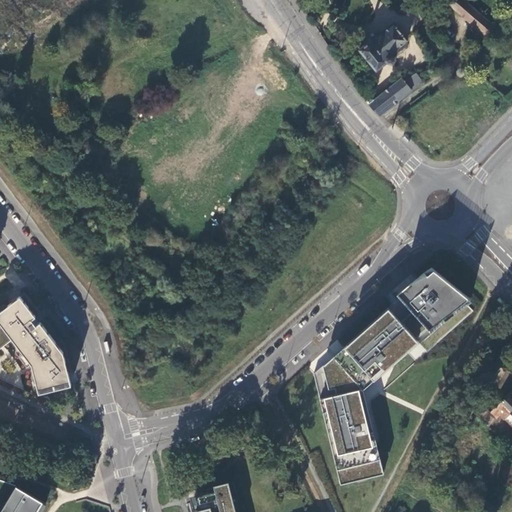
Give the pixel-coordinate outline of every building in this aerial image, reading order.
[(484,37),(495,29),(461,0),(446,0),(444,2),(472,27),(484,37)] [(375,71),(386,62),(387,64),(390,64),(393,62),(394,58),(391,54),(395,51),(397,54),(409,45),(406,41),(406,40),(393,25),(371,43),(369,41),(358,51),(375,71)] [(479,41),(484,37),(472,27),(468,31),(479,41)] [(421,82),(414,73),(410,75),(413,84),(415,87),(421,82)] [(373,101),(368,105),(370,108),(378,117),(411,91),(409,88),(411,86),(408,81),(405,83),(401,79),(373,101)] [(368,94),(362,97),(368,105),(373,101),(368,94)] [(404,301),(430,329),(469,299),(432,269),(428,272),(398,295),(404,301)] [(21,296),(11,304),(27,326),(33,321),(36,325),(39,323),(35,317),(36,316),(21,296)] [(430,329),(404,301),(398,306),(392,312),(417,340),(430,329)] [(11,304),(0,312),(0,342),(10,335),(13,339),(31,362),(39,393),(71,385),(63,352),(40,322),(39,323),(36,325),(33,321),(27,326),(11,304)] [(374,380),(418,341),(417,340),(392,312),(371,331),(348,351),(349,352),(338,361),(334,356),(314,374),(340,484),(384,474),(364,390),(363,390),(364,389),(360,385),(370,375),(374,380)] [(10,335),(0,342),(0,347),(1,348),(13,339),(10,335)] [(505,371),(493,364),(486,376),(498,383),(505,371)] [(504,420),(511,413),(511,412),(511,394),(511,393),(494,411),(504,420)] [(497,419),(473,395),(458,420),(464,424),(467,426),(475,411),(489,426),(497,419)] [(464,424),(458,420),(453,429),(460,433),(464,424)] [(460,433),(453,429),(433,463),(441,467),(460,433)] [(41,511),(47,503),(16,485),(0,511),(41,511)] [(235,511),(230,487),(194,496),(198,511),(235,511)]
